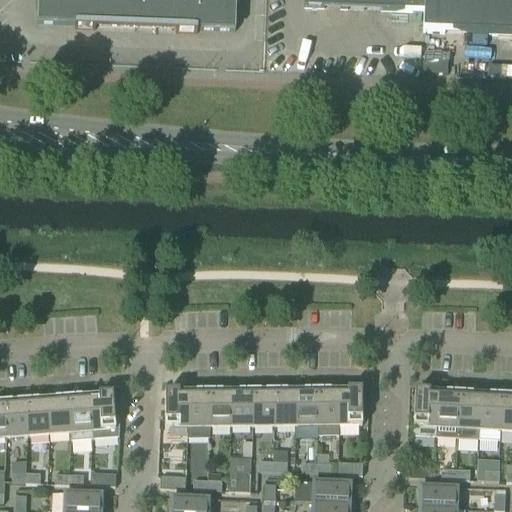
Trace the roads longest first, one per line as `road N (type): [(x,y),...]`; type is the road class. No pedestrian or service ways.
road 1 (tertiary): [(511,153),(0,119)]
road 2 (tertiary): [(0,150),(511,173)]
road 3 (residential): [(390,342),(143,345)]
road 4 (unknown): [(511,36),(312,26),(301,23),(290,0)]
road 5 (residential): [(374,511),(376,483),(393,463),(390,342)]
road 6 (residential): [(125,511),(145,475),(143,345)]
road 7 (residential): [(143,345),(0,355)]
road 8 (residential): [(511,346),(390,342)]
